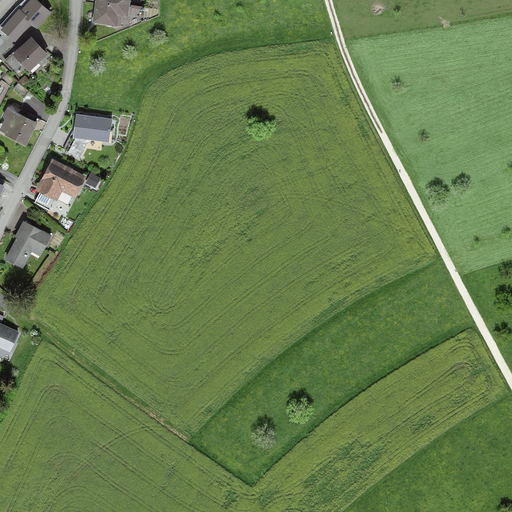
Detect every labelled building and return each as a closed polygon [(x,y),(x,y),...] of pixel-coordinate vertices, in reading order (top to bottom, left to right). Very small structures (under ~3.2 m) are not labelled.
[(2,29),(15,41),(31,22),(37,27),(50,12),(36,0),(30,0),(21,11),(20,9),(2,29)] [(125,15),(126,7),(127,0),(96,0),(94,21),(111,24),(110,26),(118,27),(120,25),(121,14),(125,15)] [(14,54),(29,70),(46,54),(31,38),(14,54)] [(23,97),(28,92),(17,83),(13,88),(23,97)] [(7,135),(23,143),(34,123),(18,115),(19,111),(11,107),(8,108),(3,117),(4,120),(7,121),(2,131),(7,134),(7,135)] [(112,117),(76,112),(73,135),(109,140),(112,117)] [(52,162),(38,189),(51,196),(57,186),(73,195),(82,178),(52,162)] [(42,250),(50,236),(26,223),(6,259),(20,267),(32,245),(42,250)] [(17,333),(0,325),(0,346),(2,348),(6,339),(12,343),(17,333)]
